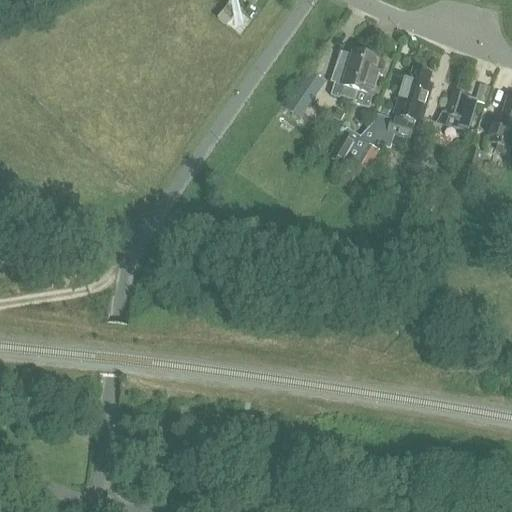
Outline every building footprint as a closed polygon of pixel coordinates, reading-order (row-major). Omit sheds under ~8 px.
[(230,5),(218,21),(228,28),(240,12),(230,5)] [(335,96),(352,102),(366,57),(344,50),(334,84),(338,85),(335,96)] [(366,57),(352,102),(354,103),(353,105),(369,110),(380,75),(376,74),(380,62),(366,57)] [(406,81),(394,117),(399,119),(398,123),(413,128),(417,117),(423,119),(432,89),(428,87),(431,77),(413,72),(410,82),(406,81)] [(286,110),(300,119),(320,89),(306,80),(286,110)] [(442,113),(437,124),(444,126),(457,130),(468,133),(471,124),(478,102),(467,98),(467,100),(454,95),(448,114),(442,113)] [(487,143),(498,147),(496,152),(508,156),(511,142),(511,101),(507,100),(499,126),(493,124),(487,143)] [(381,118),(379,124),(377,123),(362,142),(390,150),(394,137),(409,141),(413,128),(398,123),(381,118)] [(343,136),(329,160),(343,168),(357,143),(361,137),(346,129),(345,131),(342,129),(339,133),(343,136)] [(366,146),(355,165),(367,172),(379,153),(366,146)] [(470,152),(461,179),(475,183),(483,156),(470,152)] [(435,204),(403,181),(395,193),(427,216),(435,204)] [(273,279),(275,275),(278,267),(262,259),(247,253),(246,255),(242,265),(244,266),(243,267),(243,269),(251,274),(253,271),(273,279)] [(34,392),(14,390),(13,396),(10,409),(30,411),(33,398),(34,392)]
